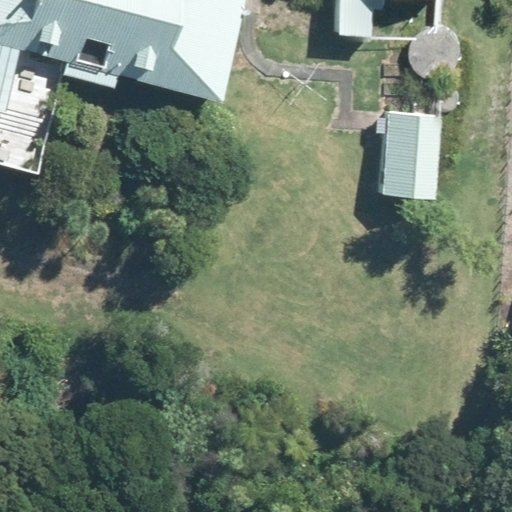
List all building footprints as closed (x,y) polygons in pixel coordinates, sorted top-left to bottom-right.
[(0,0),(0,110),(34,119),(47,74),(93,87),(97,70),(201,99),(227,0),(0,0)] [(328,0),(326,33),(430,40),(433,0),(328,0)] [(376,113),(370,197),(424,201),(430,116),(376,113)] [(219,287),(210,321),(247,331),(256,297),(219,287)] [(361,336),(357,362),(373,365),(378,339),(361,336)]
